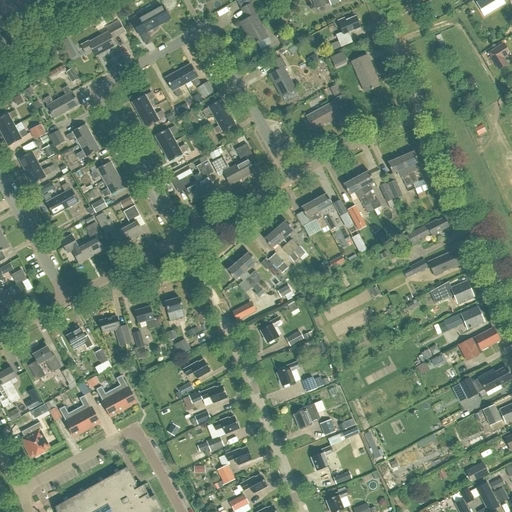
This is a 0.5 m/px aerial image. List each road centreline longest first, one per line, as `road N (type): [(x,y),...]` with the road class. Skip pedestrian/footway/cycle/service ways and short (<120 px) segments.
road 1 (residential): [(178,239),(98,90),(198,32),(213,37),(288,177)]
road 2 (residential): [(301,511),(243,363),(178,239)]
road 3 (residential): [(511,321),(424,112)]
road 4 (residential): [(181,511),(135,429),(20,489)]
road 5 (residential): [(288,177),(424,112)]
road 6 (residential): [(0,178),(65,299)]
road 7 (residential): [(65,299),(178,239)]
road 8 (residential): [(178,239),(288,177)]
road 9 (residential): [(424,112),(377,0)]
